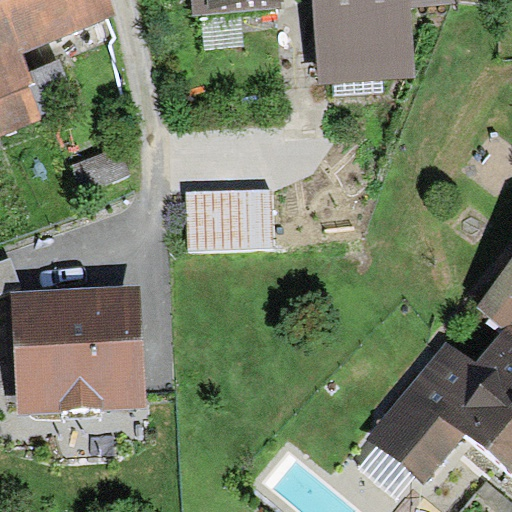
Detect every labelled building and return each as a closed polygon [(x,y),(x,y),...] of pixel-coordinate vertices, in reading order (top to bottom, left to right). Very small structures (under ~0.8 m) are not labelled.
[(107,0),(0,0),(0,72),(118,31),(107,0)] [(511,0),(202,0),(203,8),(326,2),(330,80),(411,76),(407,0),(511,0)] [(195,253),(367,248),(365,189),(193,195),(195,253)] [(511,286),(488,316),(511,335),(511,337),(464,395),(430,367),(364,447),(410,485),(448,439),(511,490),(511,286)] [(131,304),(24,306),(27,412),(134,409),(131,304)]
